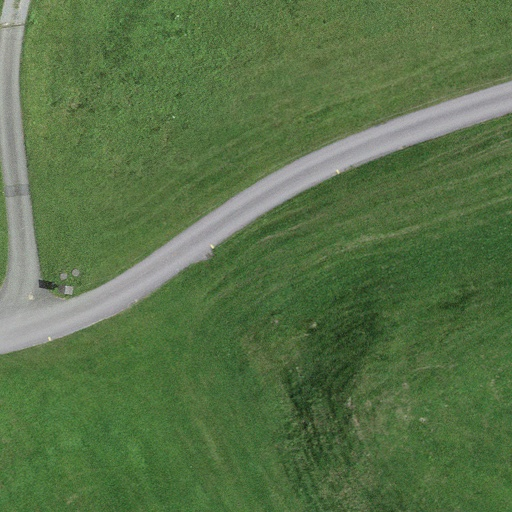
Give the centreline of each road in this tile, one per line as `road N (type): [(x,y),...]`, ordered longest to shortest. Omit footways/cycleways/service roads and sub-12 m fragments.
road 1 (track): [(0,342),(88,316),(288,174),(511,98)]
road 2 (track): [(27,0),(2,78),(34,332)]
